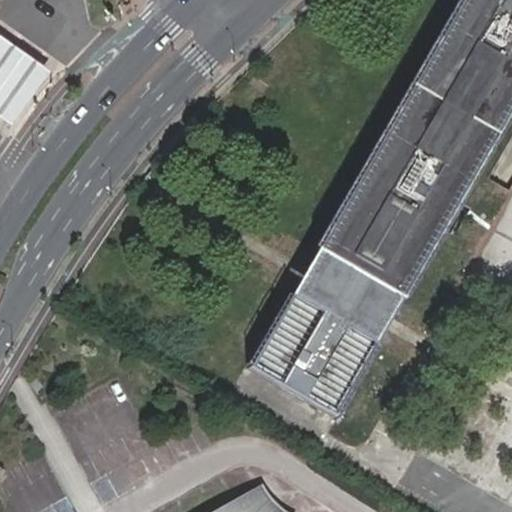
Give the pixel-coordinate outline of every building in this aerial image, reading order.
[(511,0),(451,0),(301,261),(386,310),(511,91),(511,0)] [(0,37),(0,118),(11,127),(49,73),(21,53),(0,37)] [(301,261),(277,303),(361,352),(386,310),(301,261)] [(277,303),(234,377),(318,425),(361,352),(277,303)] [(264,511),(260,507),(265,502),(260,496),(230,511),(264,511)]
